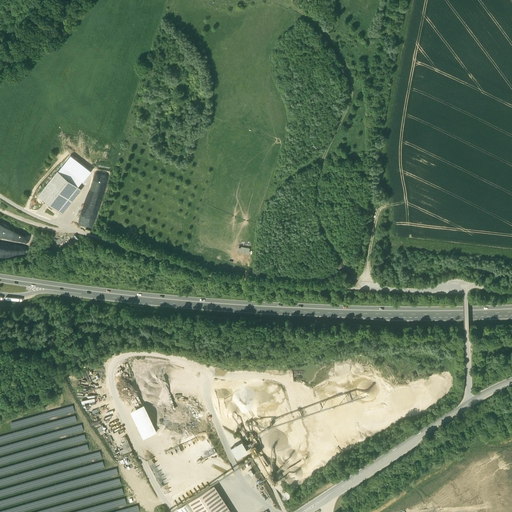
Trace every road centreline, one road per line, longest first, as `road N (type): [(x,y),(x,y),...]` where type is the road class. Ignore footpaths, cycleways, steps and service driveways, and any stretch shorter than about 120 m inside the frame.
road 1 (primary): [(0,280),(248,311),(511,312)]
road 2 (track): [(97,240),(218,280),(511,292)]
road 3 (track): [(364,290),(313,204),(323,153),(353,79),(322,28),(292,8)]
road 4 (unknown): [(172,511),(125,416),(117,375),(128,362),(150,360),(205,371)]
road 5 (unknown): [(259,504),(205,397),(205,371)]
road 6 (unknown): [(205,371),(273,386),(304,437)]
road 7 (track): [(473,407),(463,284)]
